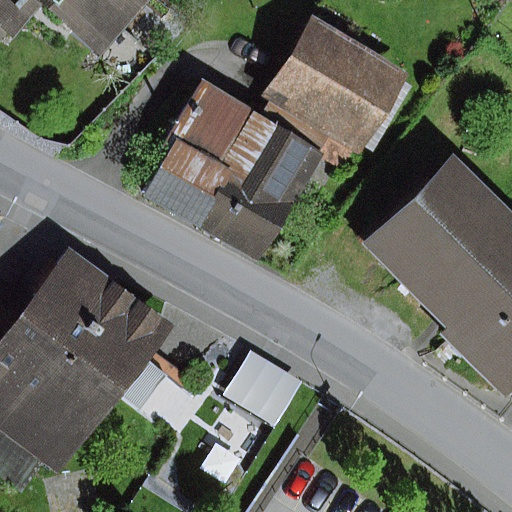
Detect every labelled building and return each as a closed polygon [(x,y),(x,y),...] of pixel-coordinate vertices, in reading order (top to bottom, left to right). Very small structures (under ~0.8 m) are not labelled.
[(0,0),(0,35),(12,46),(41,10),(102,58),(148,0),(0,0)] [(399,81),(300,26),(259,99),(264,102),(254,120),(325,159),(340,167),(349,151),(357,156),(399,81)] [(254,120),(198,89),(138,198),(266,267),(325,159),(254,120)] [(511,390),(511,233),(447,163),(359,244),(502,399),(511,390)] [(59,247),(7,319),(110,395),(163,323),(59,247)] [(0,328),(0,427),(56,468),(110,395),(7,319),(0,328)] [(246,350),(219,393),(273,426),(300,383),(246,350)]
